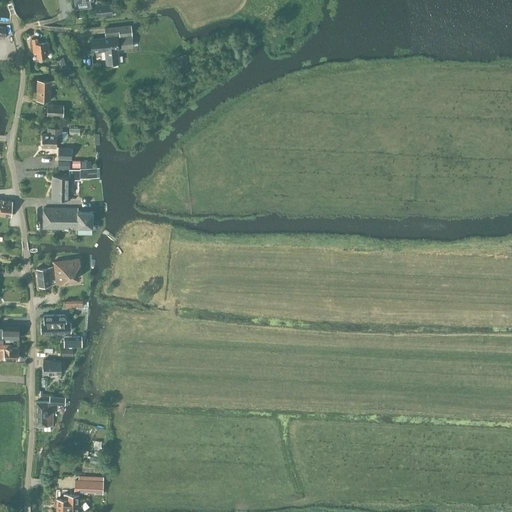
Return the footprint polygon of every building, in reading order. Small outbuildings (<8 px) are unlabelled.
[(74,0),(75,9),(91,7),(90,1),(94,0),(93,0),(74,0)] [(97,16),(111,14),(110,4),(96,6),(97,16)] [(118,63),(117,49),(118,49),(118,48),(133,46),(130,25),(104,28),(105,38),(91,39),(92,51),(105,50),(106,64),(118,63)] [(38,43),(37,38),(31,39),(33,52),(36,52),(37,58),(46,56),(45,49),(48,49),(47,42),(38,43)] [(178,56),(181,71),(190,68),(186,54),(178,56)] [(50,100),(51,80),(37,79),(36,100),(50,100)] [(63,117),(63,105),(47,104),(47,116),(63,117)] [(61,140),(62,128),(48,127),(48,133),(42,133),(41,147),(56,147),(56,139),(61,140)] [(71,148),(59,148),(59,159),(71,159),(71,148)] [(69,170),(70,162),(58,161),(58,170),(69,170)] [(53,176),(53,198),(69,198),(69,183),(74,183),(74,180),(80,180),(80,178),(81,178),(99,178),(99,168),(96,168),(80,168),(80,170),(69,169),(69,170),(69,176),(53,176)] [(0,214),(11,216),(12,201),(0,199),(0,214)] [(43,229),(77,229),(78,226),(91,226),(91,212),(78,211),(78,208),(43,208),(43,229)] [(56,284),(65,283),(64,280),(78,278),(77,267),(80,266),(79,258),(53,262),(56,284)] [(39,286),(54,284),(52,266),(36,268),(39,286)] [(42,322),(39,322),(39,323),(40,332),(67,332),(67,322),(64,322),(64,315),(42,315),(42,322)] [(18,339),(18,327),(0,326),(0,342),(2,342),(2,339),(18,339)] [(81,347),(81,337),(64,337),(64,347),(81,347)] [(9,348),(9,344),(0,343),(0,358),(18,359),(18,347),(9,348)] [(60,374),(60,360),(43,360),(43,374),(60,374)] [(64,404),(64,397),(50,395),(50,402),(36,401),(35,426),(52,426),(53,403),(64,404)] [(102,493),(103,477),(79,476),(79,480),(75,480),(75,491),(87,491),(87,488),(95,488),(94,493),(102,493)] [(78,511),(79,494),(64,494),(64,498),(56,498),(56,511),(78,511)]
